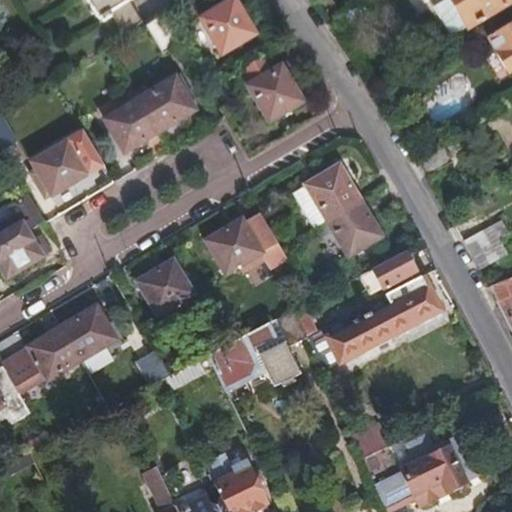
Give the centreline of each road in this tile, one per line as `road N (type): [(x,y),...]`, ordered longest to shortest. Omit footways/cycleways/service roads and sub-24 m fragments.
road 1 (residential): [(356,111),(0,322)]
road 2 (residential): [(511,389),(356,111)]
road 3 (residential): [(356,111),(290,0)]
